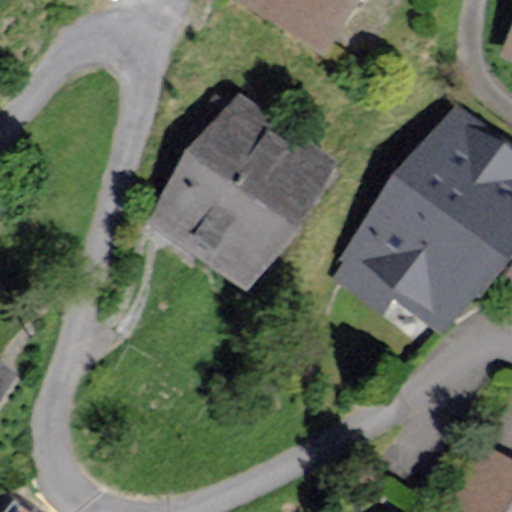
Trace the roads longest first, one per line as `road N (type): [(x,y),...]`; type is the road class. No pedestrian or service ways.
road 1 (residential): [(94,511),(63,471),(62,390),(96,246),(131,147),(141,79),(128,51),(98,47),(55,69),(0,137)]
road 2 (residential): [(511,359),(472,367),(291,464),(171,511)]
